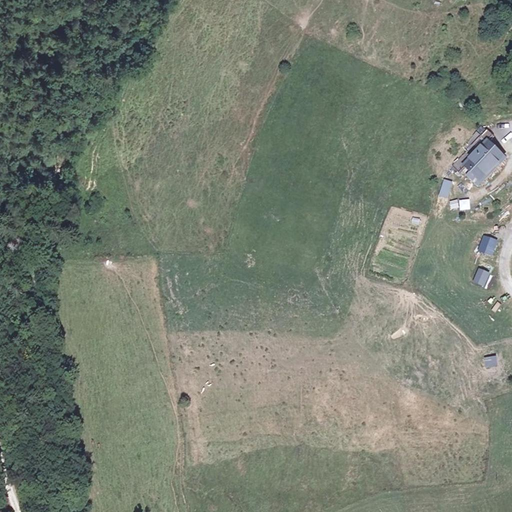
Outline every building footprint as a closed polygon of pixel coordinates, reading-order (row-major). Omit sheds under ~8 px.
[(495,138),(485,130),(448,167),(452,171),(457,175),(466,166),(482,182),(505,159),(490,143),(495,138)] [(459,212),(469,210),(466,197),(456,199),(459,212)] [(497,242),(484,236),(478,250),(492,256),(497,242)] [(489,273),(479,269),(474,281),(485,285),(489,273)] [(486,312),(495,301),(490,296),(480,307),(486,312)] [(484,358),(486,369),(497,366),(495,355),(484,358)]
